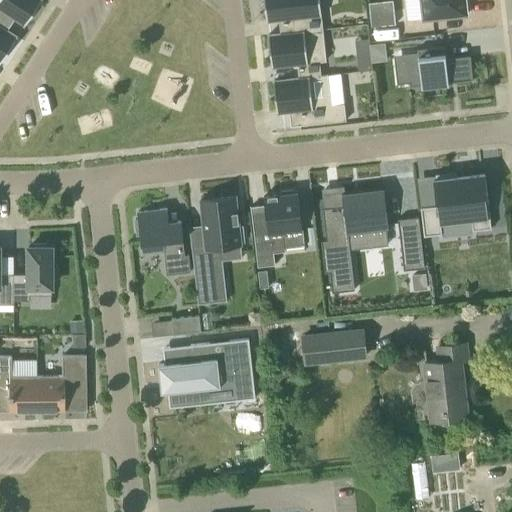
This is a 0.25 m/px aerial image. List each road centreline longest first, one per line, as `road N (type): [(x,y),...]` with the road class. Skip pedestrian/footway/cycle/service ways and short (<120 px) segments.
road 1 (residential): [(93,176),(124,440)]
road 2 (residential): [(249,158),(511,129)]
road 3 (residential): [(249,158),(230,0)]
road 4 (residential): [(93,176),(249,158)]
road 5 (residential): [(80,0),(0,123)]
road 6 (residential): [(124,440),(0,444)]
